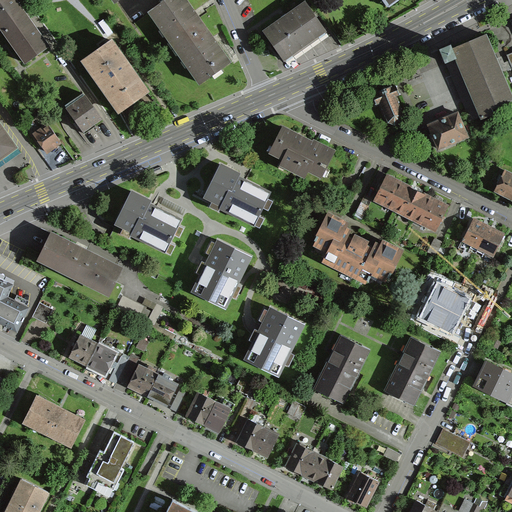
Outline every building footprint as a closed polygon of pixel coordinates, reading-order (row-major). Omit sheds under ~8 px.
[(20,0),(4,0),(0,3),(0,24),(36,75),(61,57),(20,0)] [(147,0),(118,0),(128,14),(147,0)] [(322,31),(301,0),(259,30),(280,60),(322,31)] [(200,96),(232,73),(187,9),(162,26),(169,37),(182,53),(174,58),(200,96)] [(509,99),(482,33),(437,52),(444,64),(453,60),(476,118),(489,114),(486,109),(509,99)] [(95,71),(132,124),(164,102),(126,50),(95,71)] [(403,115),(394,96),(398,94),(394,84),(386,87),(377,91),(369,94),(374,104),(378,103),(386,122),(392,124),(400,122),(403,115)] [(97,105),(77,117),(96,144),(116,129),(97,105)] [(458,110),(426,123),(436,149),(468,136),(458,110)] [(0,169),(24,152),(0,118),(0,169)] [(313,135),(283,120),(270,147),(283,154),(280,161),(305,173),(309,166),(323,173),(337,145),(314,134),(313,135)] [(70,151),(55,132),(41,142),(55,161),(70,151)] [(239,168),(221,159),(203,194),(220,202),(218,205),(253,222),(270,187),(237,170),(239,168)] [(511,173),(504,169),(493,192),(511,201),(511,173)] [(410,182),(388,171),(374,198),(396,209),(410,182)] [(429,191),(410,182),(396,209),(415,219),(429,191)] [(150,194),(132,185),(115,220),(131,228),(130,231),(164,248),(182,213),(149,197),(150,194)] [(451,202),(429,191),(415,219),(437,230),(451,202)] [(368,205),(361,202),(355,214),(362,218),(368,205)] [(349,218),(327,207),(311,242),(325,249),(320,259),(368,282),(373,273),(389,281),(406,245),(383,234),(381,239),(376,237),(373,244),(368,242),(370,237),(356,230),(354,235),(348,232),(351,226),(346,224),(349,218)] [(490,222),(475,215),(463,238),(478,246),(490,222)] [(505,229),(490,222),(478,246),(493,253),(505,229)] [(122,262),(50,227),(36,256),(108,291),(122,262)] [(250,253),(217,236),(192,287),(226,303),(250,253)] [(442,241),(435,237),(429,250),(436,253),(442,241)] [(0,321),(1,322),(14,295),(7,292),(12,282),(0,275),(0,321)] [(29,303),(14,295),(1,322),(16,330),(29,303)] [(145,305),(122,295),(116,309),(138,320),(145,305)] [(52,308),(39,302),(32,316),(46,322),(52,308)] [(163,306),(156,302),(147,320),(155,323),(163,306)] [(305,321),(271,305),(246,355),(280,371),(305,321)] [(97,340),(79,332),(68,354),(87,363),(97,340)] [(370,346),(340,332),(314,387),(343,401),(370,346)] [(441,348),(411,334),(384,389),(414,403),(441,348)] [(116,349),(97,340),(87,363),(105,372),(116,349)] [(137,356),(131,352),(127,359),(119,376),(125,379),(137,356)] [(127,359),(121,356),(109,379),(115,382),(119,376),(127,359)] [(511,370),(486,358),(474,384),(509,400),(511,393),(511,370)] [(148,366),(139,362),(128,385),(147,394),(159,371),(154,369),(155,366),(149,363),(148,366)] [(178,381),(159,371),(147,394),(167,404),(178,381)] [(248,393),(254,380),(242,374),(236,387),(248,393)] [(262,384),(254,380),(248,393),(246,396),(254,400),(262,384)] [(188,389),(181,386),(170,407),(177,411),(184,396),(188,389)] [(215,398),(197,389),(185,413),(203,422),(215,398)] [(189,399),(184,396),(177,411),(182,413),(189,399)] [(231,405),(215,398),(203,422),(219,430),(231,405)] [(88,423),(40,399),(26,426),(75,450),(88,423)] [(306,405),(294,400),(287,412),(300,418),(306,405)] [(265,424),(247,415),(235,439),(253,448),(265,424)] [(281,431),(265,424),(253,448),(269,456),(281,431)] [(470,441),(443,428),(436,442),(463,456),(470,441)] [(136,444),(115,433),(104,454),(100,452),(86,479),(90,481),(86,488),(95,492),(99,484),(114,492),(124,473),(121,472),(136,444)] [(315,449),(297,441),(285,465),(302,473),(315,449)] [(400,453),(388,447),(384,454),(396,460),(400,453)] [(329,456),(315,449),(302,473),(316,480),(329,456)] [(344,464),(329,456),(316,480),(332,488),(344,464)] [(379,479),(361,470),(349,494),(367,503),(379,479)] [(511,483),(506,480),(500,493),(511,498),(511,483)] [(44,511),(53,495),(25,482),(10,511),(44,511)] [(438,511),(440,509),(417,498),(409,511),(438,511)] [(468,511),(474,503),(465,498),(459,510),(464,511),(468,511)] [(196,511),(174,501),(168,511),(196,511)] [(481,511),(484,508),(474,503),(469,511),(481,511)]
